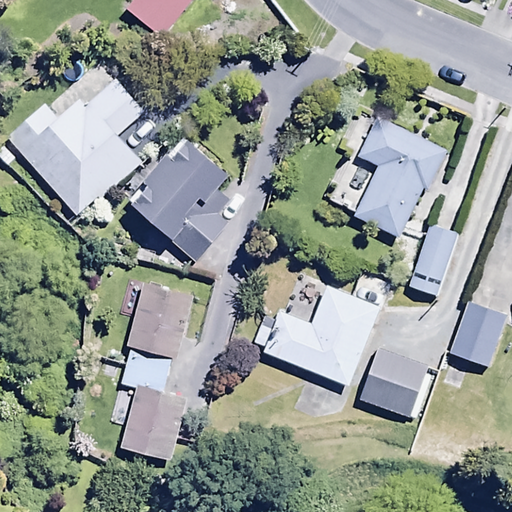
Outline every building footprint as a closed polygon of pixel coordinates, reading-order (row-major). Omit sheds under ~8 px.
[(139,0),(127,16),(164,45),(200,0),(139,0)] [(46,110),(8,143),(78,222),(139,168),(116,142),(144,117),(114,84),(83,112),(78,106),(58,124),(46,110)] [(447,157),(377,124),(356,164),(376,173),(351,226),(396,248),(420,199),(426,201),(447,157)] [(183,142),(126,206),(195,268),(229,231),(218,221),(228,210),(216,199),(230,184),(183,142)] [(437,304),(457,239),(428,230),(408,296),(437,304)] [(189,302),(144,290),(126,353),(131,355),(121,389),(136,393),(163,400),(189,302)] [(277,317),(261,360),(347,394),(378,313),(326,293),(312,330),(277,317)] [(492,379),(511,325),(511,318),(466,301),(434,391),(453,398),(464,369),(492,379)] [(169,470),(186,406),(163,400),(136,393),(119,456),(169,470)]
